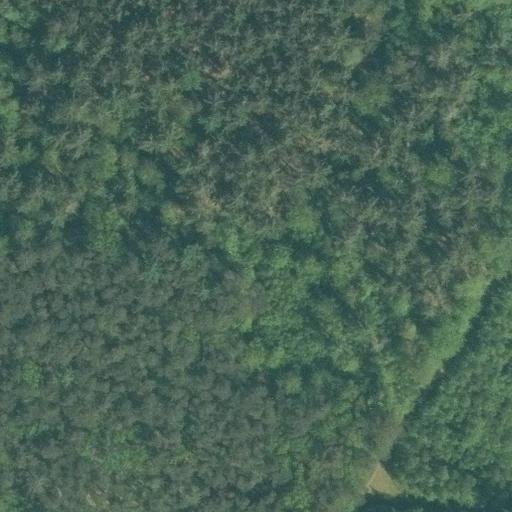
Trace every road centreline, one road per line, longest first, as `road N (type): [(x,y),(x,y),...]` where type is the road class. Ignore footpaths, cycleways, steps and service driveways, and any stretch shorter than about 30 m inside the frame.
road 1 (track): [(511,261),(347,511)]
road 2 (track): [(511,507),(355,501)]
